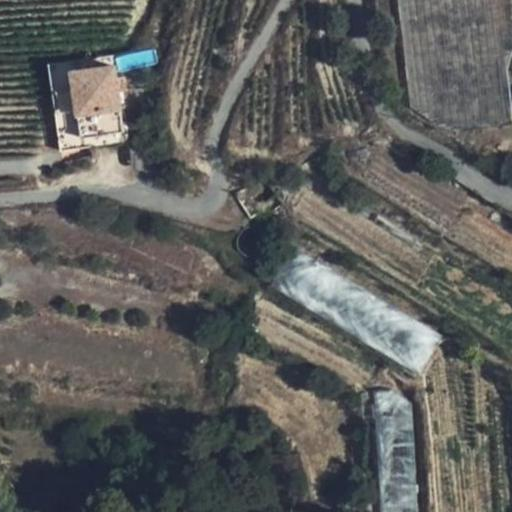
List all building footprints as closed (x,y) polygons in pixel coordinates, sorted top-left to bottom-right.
[(511,75),(511,63),(511,61),(511,0),(401,0),(412,112),(438,129),(462,133),(511,129),(511,75)] [(78,68),(120,63),(118,53),(54,59),(63,146),(127,140),(126,130),(85,134),(78,68)] [(120,63),(78,68),(85,134),(126,130),(120,63)] [(268,180),(263,181),(255,189),(273,211),(285,202),(268,180)] [(440,336),(300,250),(275,290),(415,377),(440,336)] [(393,387),(377,388),(384,511),(419,511),(413,401),(393,387)]
